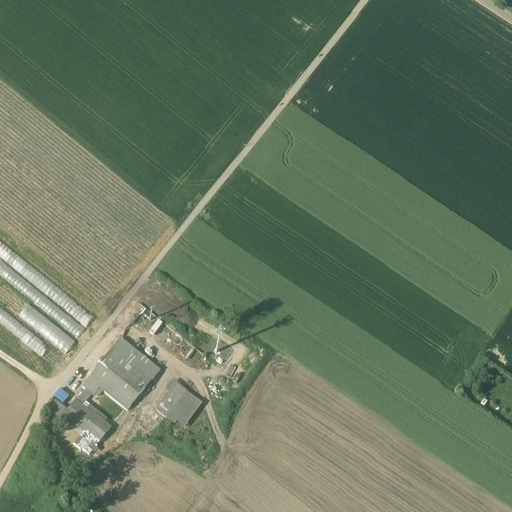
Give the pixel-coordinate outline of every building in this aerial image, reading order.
[(85,330),(94,319),(0,245),(0,260),(9,268),(24,272),(27,275),(34,277),(39,281),(43,282),(42,286),(49,289),(48,293),(55,295),(54,299),(60,301),(59,306),(67,308),(71,311),(69,311),(76,316),(74,321),(85,330)] [(0,264),(0,276),(37,307),(43,300),(0,264)] [(0,302),(34,328),(36,325),(40,328),(45,321),(0,286),(0,302)] [(0,326),(55,370),(62,360),(0,310),(0,326)] [(159,374),(120,342),(111,353),(150,384),(159,374)] [(150,384),(111,353),(98,369),(137,400),(150,384)] [(137,400),(98,369),(87,382),(98,391),(126,414),(137,400)] [(98,391),(87,382),(81,390),(85,393),(91,398),(92,399),(98,391)] [(179,390),(160,414),(180,429),(199,406),(179,390)] [(85,393),(75,405),(75,404),(62,419),(72,427),(82,435),(83,434),(98,446),(110,432),(94,419),(93,419),(81,409),(91,398),(85,393)] [(55,404),(47,414),(57,422),(65,412),(55,404)] [(72,427),(62,419),(61,421),(70,429),(72,427)]
